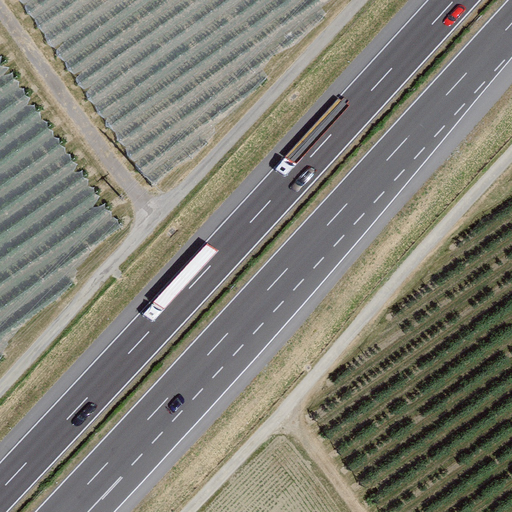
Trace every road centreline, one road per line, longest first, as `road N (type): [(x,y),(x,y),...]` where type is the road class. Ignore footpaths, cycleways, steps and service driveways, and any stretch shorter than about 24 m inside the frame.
road 1 (motorway): [(454,0),(0,491)]
road 2 (motorway): [(64,511),(511,27)]
road 3 (track): [(0,389),(358,0)]
road 4 (track): [(154,220),(0,3)]
road 5 (track): [(283,409),(356,511)]
